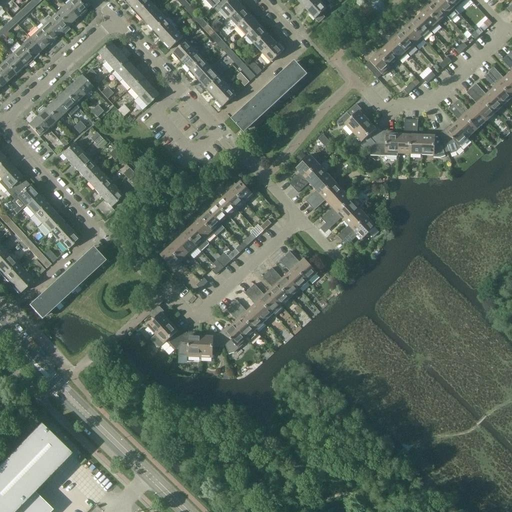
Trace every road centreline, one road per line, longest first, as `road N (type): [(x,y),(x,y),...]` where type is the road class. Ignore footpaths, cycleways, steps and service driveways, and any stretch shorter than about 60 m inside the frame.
road 1 (residential): [(300,218),(112,17)]
road 2 (tertiary): [(182,511),(0,327)]
road 3 (residential): [(24,299),(97,232),(0,126)]
road 4 (residential): [(165,292),(195,317),(300,218)]
road 5 (residential): [(366,92),(388,112),(426,106),(508,32)]
road 6 (residential): [(227,112),(302,43),(261,0)]
road 7 (residential): [(0,122),(112,17)]
